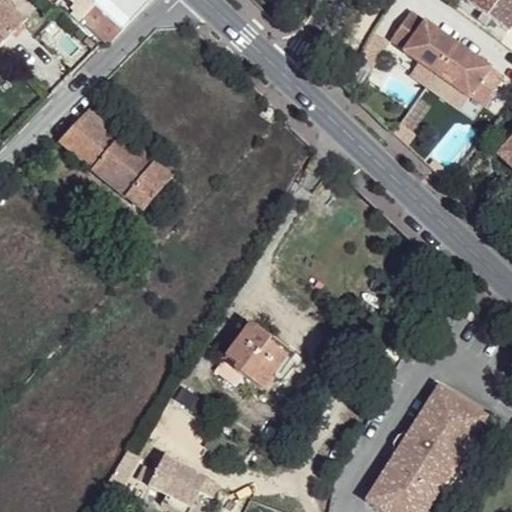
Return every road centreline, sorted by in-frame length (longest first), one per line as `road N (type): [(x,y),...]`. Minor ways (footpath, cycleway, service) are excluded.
road 1 (primary): [(294,80),(511,286)]
road 2 (residential): [(0,172),(179,0)]
road 3 (unknown): [(483,389),(461,369),(433,370),(367,459),(344,511)]
road 4 (primary): [(204,0),(294,80)]
